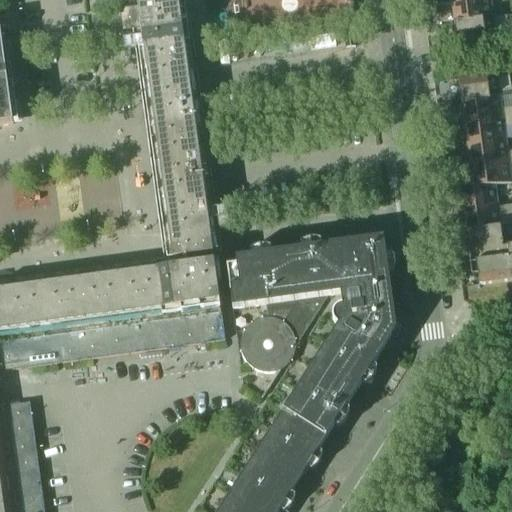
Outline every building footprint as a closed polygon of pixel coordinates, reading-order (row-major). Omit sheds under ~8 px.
[(128,0),(130,12),(120,13),(120,14),(121,14),(124,32),(122,32),(122,33),(133,32),(133,31),(141,30),(155,127),(195,121),(179,6),(188,5),(187,0),(128,0)] [(424,0),(426,16),(441,14),(438,0),(424,0)] [(493,19),(490,0),(471,0),(451,3),(454,24),(493,19)] [(457,47),(496,41),(493,19),(454,24),(457,47)] [(0,127),(13,126),(13,125),(22,124),(19,104),(11,105),(8,87),(17,86),(9,28),(0,29),(0,28),(0,127)] [(461,101),(499,96),(496,75),(458,80),(461,101)] [(511,107),(501,109),(499,96),(461,101),(464,123),(511,116),(511,107)] [(511,116),(464,123),(467,145),(505,139),(504,128),(511,127),(511,116)] [(195,121),(155,127),(157,143),(197,138),(195,121)] [(173,260),(212,255),(213,255),(213,254),(211,240),(197,138),(157,143),(171,245),(173,260)] [(511,150),(507,152),(505,139),(467,145),(470,166),(511,160),(511,150)] [(494,185),(494,186),(511,184),(509,171),(511,170),(511,160),(470,166),(472,187),(473,188),(494,185)] [(499,216),(494,186),(494,185),(473,188),(472,187),(461,188),(465,221),(499,216)] [(503,249),(499,216),(465,221),(470,253),(503,249)] [(229,279),(233,311),(266,306),(268,320),(262,321),(257,322),(252,325),(248,329),(245,333),(243,337),(241,342),(241,348),(241,353),(243,359),(246,363),(249,367),(253,370),(258,373),(263,374),(269,375),(274,374),(278,373),(262,399),(263,400),(327,298),(341,296),(342,308),(341,308),(339,309),(337,310),(336,311),(335,312),(334,314),(333,316),(333,317),(333,319),(333,321),(333,323),(334,324),(335,326),(336,327),(338,328),(380,355),(395,331),(396,330),(384,240),(322,248),(321,246),(301,249),(301,251),(272,255),(272,253),(251,256),(252,258),(236,260),(238,278),(229,279)] [(479,286),(511,281),(511,247),(503,249),(470,253),(471,265),(476,264),(479,286)] [(0,373),(28,370),(225,343),(214,263),(0,292),(0,373)] [(366,385),(376,370),(372,368),(380,355),(338,328),(311,369),(353,396),(362,383),(366,385)] [(311,369),(284,412),(326,439),(335,425),(339,428),(348,413),(344,410),(353,396),(311,369)] [(0,511),(44,511),(43,501),(42,489),(38,464),(37,454),(33,425),(30,405),(0,408),(0,511)] [(312,470),(321,455),(317,453),(326,439),(284,412),(257,454),(299,481),(308,467),(312,470)] [(257,454),(229,496),(253,511),(278,511),(280,510),(283,511),(284,511),(294,498),(290,495),(299,481),(257,454)] [(253,511),(229,496),(219,511),(253,511)]
